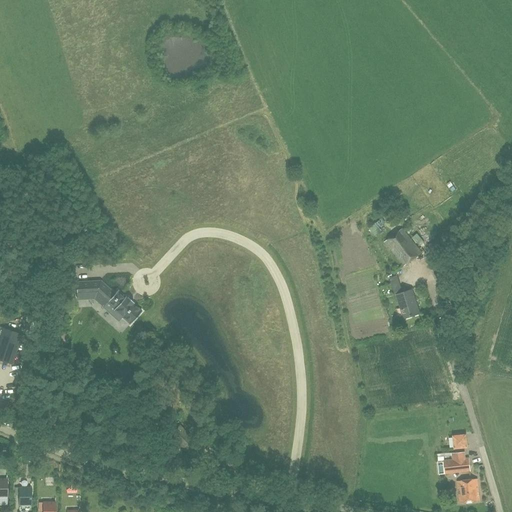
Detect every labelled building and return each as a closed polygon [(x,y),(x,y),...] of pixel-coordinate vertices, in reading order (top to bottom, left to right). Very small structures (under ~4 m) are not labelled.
[(404,266),(421,253),(402,228),(384,241),(404,266)] [(103,306),(114,294),(100,281),(76,282),(76,299),(94,298),(103,306)] [(114,294),(103,306),(102,307),(118,321),(122,317),(129,324),(130,325),(142,311),(141,311),(132,303),(133,303),(127,297),(127,298),(125,297),(126,297),(125,297),(118,291),(117,290),(114,294)] [(403,318),(419,314),(412,290),(396,295),(403,318)] [(112,331),(119,328),(116,321),(109,324),(112,331)] [(2,329),(0,333),(0,359),(11,363),(21,335),(2,329)] [(186,452),(196,442),(180,425),(170,435),(186,452)] [(465,435),(453,436),(455,448),(467,447),(465,435)] [(465,458),(464,452),(452,453),(452,460),(443,461),(445,474),(470,471),(469,458),(465,458)] [(460,503),(479,501),(477,479),(458,481),(460,503)] [(19,505),(31,505),(31,488),(19,488),(19,505)] [(55,511),(55,503),(43,503),(43,511),(55,511)]
